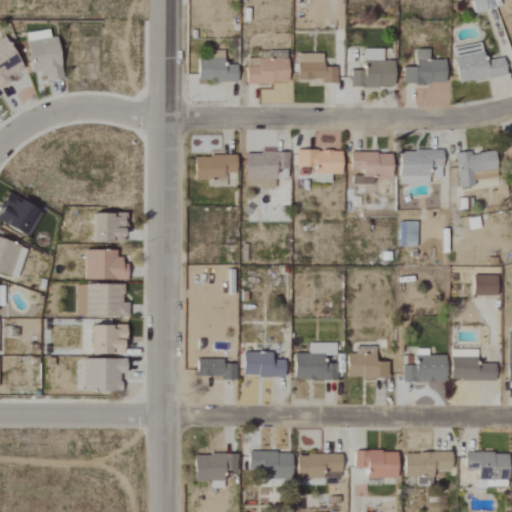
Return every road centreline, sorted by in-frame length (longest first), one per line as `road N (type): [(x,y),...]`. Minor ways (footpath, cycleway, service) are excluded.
road 1 (residential): [(163,511),(165,0)]
road 2 (residential): [(162,416),(511,415)]
road 3 (residential): [(164,119),(446,122),(511,106)]
road 4 (residential): [(0,149),(30,123),(69,107),(164,119)]
road 5 (residential): [(0,413),(162,416)]
